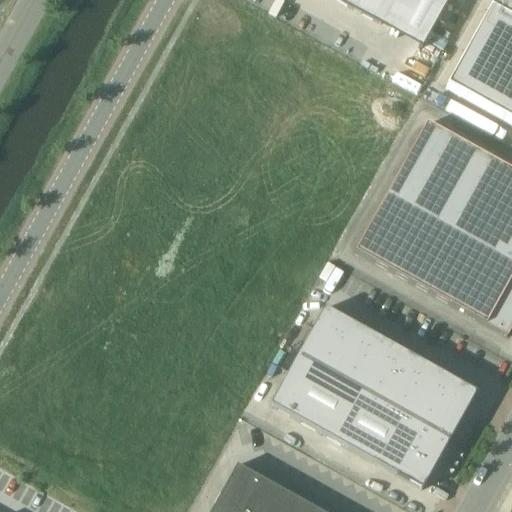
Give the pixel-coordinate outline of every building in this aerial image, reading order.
[(336,0),(386,29),(401,0),(336,0)] [(511,0),(495,0),(445,90),(511,127),(511,0)] [(511,173),(426,126),(354,254),(506,339),(511,328),(511,173)] [(324,311),(297,359),(322,373),(349,325),(324,311)] [(349,325),(322,373),(347,387),(374,339),(349,325)] [(374,339),(347,387),(372,401),(399,353),(374,339)] [(399,353),(372,401),(398,415),(425,367),(399,353)] [(297,359),(269,407),(421,492),(448,444),(423,430),(398,415),(372,401),(347,387),(322,373),(297,359)] [(425,367),(398,415),(423,430),(450,381),(425,367)] [(450,381),(423,430),(448,444),(475,395),(450,381)] [(236,467),(218,499),(240,511),(258,479),(236,467)] [(258,479),(240,511),(241,511),(267,511),(280,491),(258,479)] [(316,511),(280,491),(267,511),(316,511)] [(218,499),(211,511),(239,511),(240,511),(218,499)]
